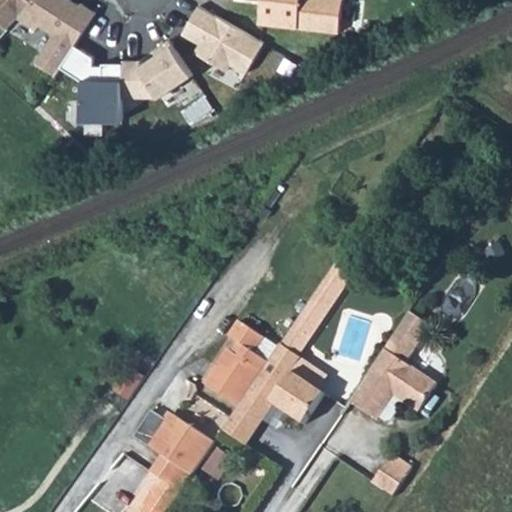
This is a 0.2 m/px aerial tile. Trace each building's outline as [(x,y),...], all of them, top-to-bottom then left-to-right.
[(0,0),(0,23),(5,28),(14,18),(30,0),(0,0)] [(30,0),(14,18),(34,30),(37,25),(52,34),(34,62),(54,75),(94,12),(79,3),(78,5),(69,0),(30,0)] [(260,0),(258,23),(337,32),(341,0),(260,0)] [(262,41),(197,5),(181,33),(199,43),(194,51),(226,69),(229,63),(245,72),(262,41)] [(155,54),(137,66),(158,97),(191,74),(167,39),(152,49),(155,54)] [(121,63),(100,63),(100,80),(81,80),(80,121),(121,121),(121,63)] [(351,280),(333,269),(281,345),(302,358),(351,280)] [(414,317),(354,402),(382,421),(398,396),(424,413),(442,385),(410,364),(433,328),(414,317)] [(206,385),(239,408),(241,404),(253,387),(267,365),(254,356),(265,340),(241,324),(229,339),(240,346),(235,354),(230,351),(206,385)] [(267,365),(253,387),(241,404),(264,420),(275,403),(307,425),(327,395),(321,390),(332,376),(302,358),(281,345),(267,365)] [(247,445),(264,420),(241,404),(239,408),(224,429),(247,445)] [(173,462),(139,511),(168,511),(215,443),(171,413),(167,419),(153,410),(135,436),(173,462)] [(234,454),(218,443),(204,464),(220,475),(234,454)] [(415,466),(394,452),(375,482),(396,495),(415,466)]
